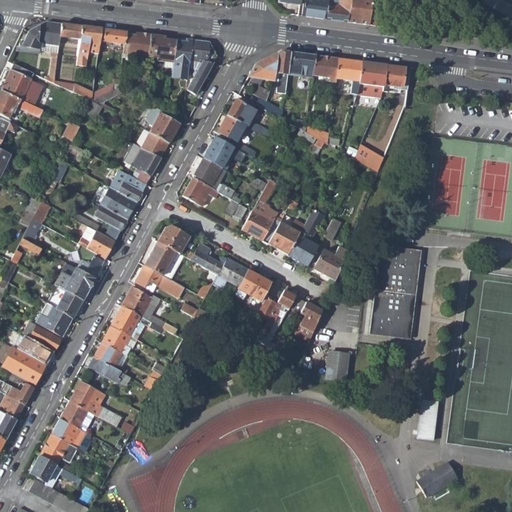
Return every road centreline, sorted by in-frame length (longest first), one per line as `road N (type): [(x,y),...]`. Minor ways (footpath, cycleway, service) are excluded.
road 1 (residential): [(157,204),(0,486)]
road 2 (tertiary): [(20,1),(252,30)]
road 3 (residential): [(252,30),(157,204)]
road 4 (tertiary): [(252,30),(440,56)]
road 5 (residential): [(157,204),(317,291)]
